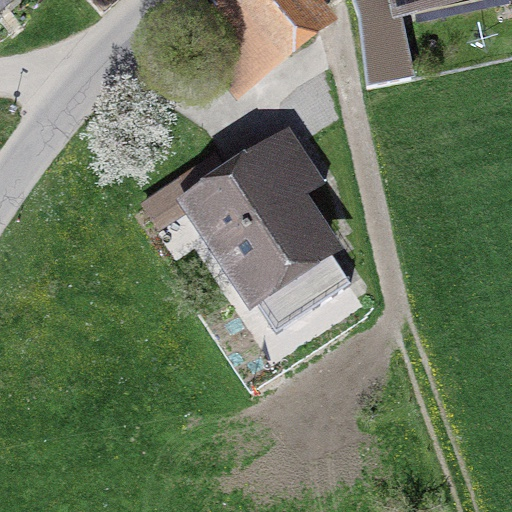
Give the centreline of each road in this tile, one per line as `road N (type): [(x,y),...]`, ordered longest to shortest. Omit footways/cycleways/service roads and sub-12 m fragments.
road 1 (track): [(403,346),(325,0)]
road 2 (tertiary): [(0,196),(106,65),(186,0)]
